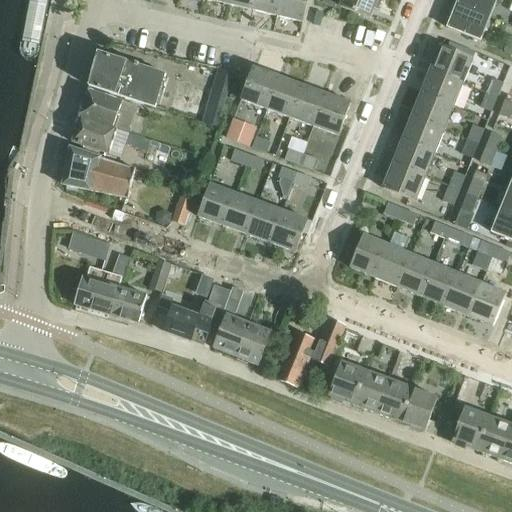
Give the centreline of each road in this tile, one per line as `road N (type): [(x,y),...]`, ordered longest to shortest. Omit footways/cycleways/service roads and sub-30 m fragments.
road 1 (residential): [(511,474),(209,359),(32,308)]
road 2 (primary): [(305,475),(277,456),(21,357)]
road 3 (primary): [(14,382),(290,478),(305,475)]
road 4 (residential): [(310,284),(279,286),(38,204)]
road 5 (residential): [(310,284),(393,67)]
road 6 (residential): [(511,377),(350,315),(310,284)]
road 7 (residential): [(38,204),(92,7)]
road 8 (residential): [(255,41),(92,7)]
